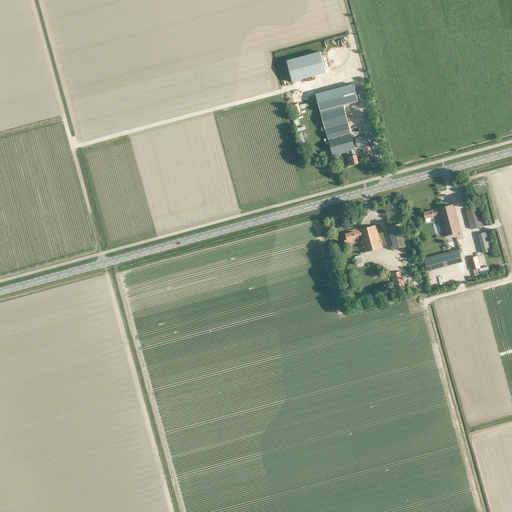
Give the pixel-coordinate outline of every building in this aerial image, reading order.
[(326,73),(320,52),(286,61),(292,82),(326,73)] [(354,84),(316,94),(321,111),(343,105),(358,101),(354,84)] [(354,145),(350,133),(351,133),(343,105),(321,111),(328,139),(333,155),(349,151),(350,156),(349,156),(352,165),(358,163),(356,154),(355,155),(353,150),(355,150),(354,148),(354,145)] [(356,144),(354,145),(354,148),(357,147),(357,148),(371,144),(369,137),(355,141),(356,144)] [(444,236),(461,231),(454,204),(437,209),(437,210),(432,211),(432,210),(423,212),(425,219),(434,216),(434,215),(438,214),(444,236)] [(470,229),(483,226),(477,204),(470,206),(470,209),(465,210),(470,229)] [(393,248),(405,245),(399,224),(387,227),(393,248)] [(346,238),(344,238),(345,244),(355,241),(354,238),(356,238),(356,237),(360,236),(365,252),(381,247),(375,225),(359,230),(358,228),(348,231),(349,233),(345,234),(346,238)] [(482,253),(493,250),(488,231),(477,234),(482,253)] [(462,261),(459,249),(424,258),(427,271),(462,261)] [(477,256),(467,259),(470,270),(473,270),(475,276),(489,272),(487,266),(480,268),(477,256)] [(393,286),(403,283),(400,271),(390,274),(393,286)]
